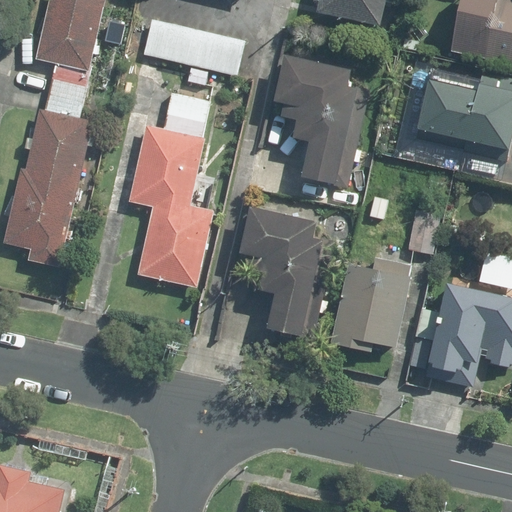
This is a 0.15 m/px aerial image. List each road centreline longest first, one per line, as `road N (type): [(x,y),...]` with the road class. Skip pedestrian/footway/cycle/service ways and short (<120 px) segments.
road 1 (residential): [(207,408),(511,473)]
road 2 (residential): [(0,361),(207,408)]
